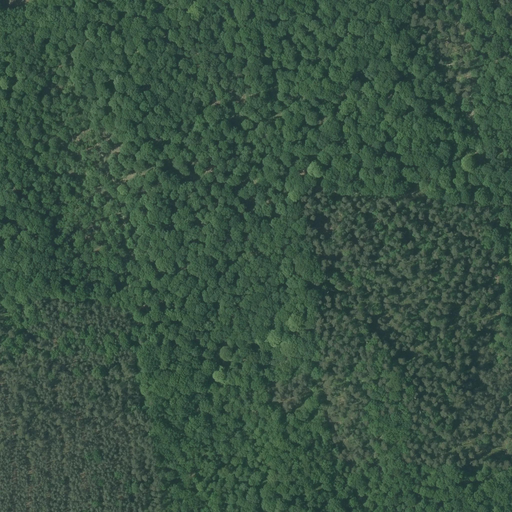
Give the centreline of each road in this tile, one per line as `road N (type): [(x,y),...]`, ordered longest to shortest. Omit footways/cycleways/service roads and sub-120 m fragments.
road 1 (track): [(107,177),(481,199),(454,0)]
road 2 (track): [(107,177),(120,209),(123,277),(133,302),(255,416),(351,473),(358,511)]
road 3 (track): [(0,171),(107,177),(45,26),(46,0)]
road 4 (track): [(511,200),(481,199),(511,415)]
